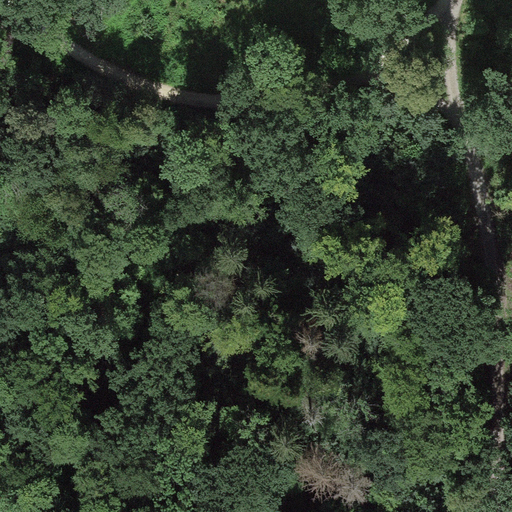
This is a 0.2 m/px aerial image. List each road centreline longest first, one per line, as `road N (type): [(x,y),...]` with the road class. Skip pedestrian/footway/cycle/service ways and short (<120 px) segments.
road 1 (track): [(500,511),(496,360),(480,200),(457,118),(450,0)]
road 2 (track): [(4,0),(113,75),(228,106),(306,95),(368,67),(442,0)]
